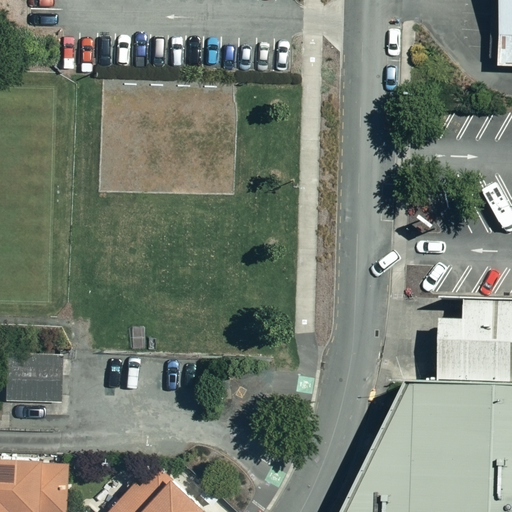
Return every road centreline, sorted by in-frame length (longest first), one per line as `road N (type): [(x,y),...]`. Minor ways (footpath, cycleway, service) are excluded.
road 1 (residential): [(292,511),(342,394),(357,328),(361,247)]
road 2 (residential): [(361,247),(367,0)]
road 3 (unclassified): [(511,248),(361,247)]
